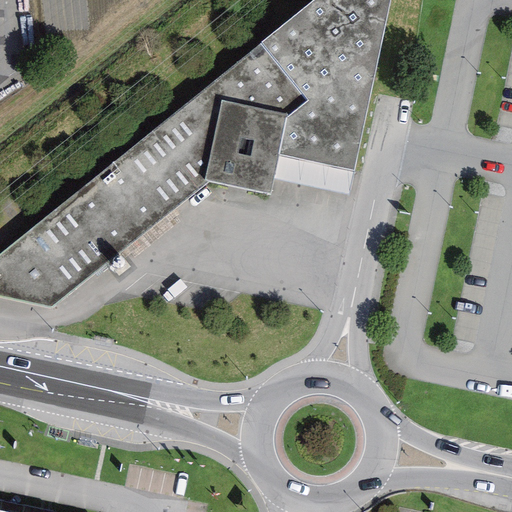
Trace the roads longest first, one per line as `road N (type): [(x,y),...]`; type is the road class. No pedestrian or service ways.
road 1 (primary): [(258,429),(0,373)]
road 2 (primary): [(379,452),(371,407),(335,380),(286,388),(258,429)]
road 3 (primary): [(511,482),(379,452)]
